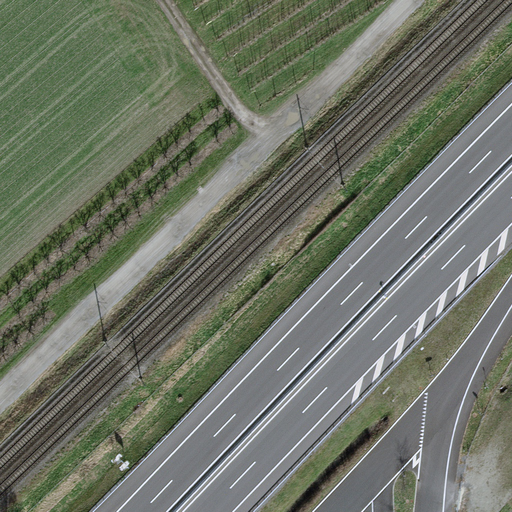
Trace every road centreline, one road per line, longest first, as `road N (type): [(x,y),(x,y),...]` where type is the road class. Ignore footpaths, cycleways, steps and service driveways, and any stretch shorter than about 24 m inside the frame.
road 1 (unclassified): [(0,401),(393,0)]
road 2 (motorway): [(511,129),(141,511)]
road 3 (motorway): [(209,511),(511,199)]
road 4 (track): [(165,0),(261,143)]
